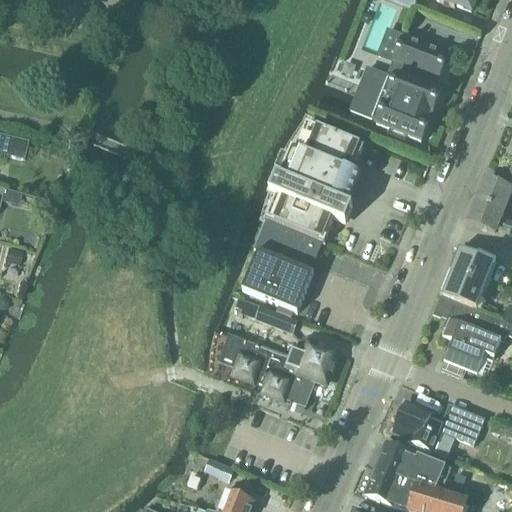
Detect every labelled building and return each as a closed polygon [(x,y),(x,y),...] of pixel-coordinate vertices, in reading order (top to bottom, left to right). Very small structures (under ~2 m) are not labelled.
[(392,0),(392,3),(412,11),(416,0),(392,0)] [(434,0),(454,8),(455,6),(470,12),(474,0),(434,0)] [(395,59),(388,75),(368,67),(367,70),(371,71),(355,113),(351,111),(350,114),(378,124),(376,128),(389,133),(388,138),(406,145),(407,140),(421,145),(429,124),(426,122),(429,115),(432,117),(440,95),(433,92),(447,56),(402,39),(402,40),(405,41),(401,50),(398,49),(397,54),(399,55),(397,60),(395,59)] [(304,124),(265,223),(323,247),(325,248),(325,247),(324,246),(333,226),(334,223),(342,226),(348,211),(361,180),(353,176),(365,149),(304,124)] [(25,143),(0,136),(0,159),(1,156),(20,161),(25,143)] [(511,192),(485,181),(477,202),(503,212),(506,206),(511,208),(511,192)] [(497,230),(510,235),(511,229),(511,225),(500,220),(503,212),(477,202),(468,223),(495,234),(497,230)] [(265,223),(237,291),(264,302),(297,316),(313,276),(311,275),(322,248),(323,247),(265,223)] [(440,298),(445,300),(476,312),(495,266),(459,251),(440,298)] [(511,327),(476,312),(445,300),(437,319),(445,322),(442,330),(448,333),(445,340),(454,343),(446,362),(478,375),(486,356),(494,359),(503,337),(511,340),(511,327)] [(298,323),(262,308),(256,322),(293,336),(298,323)] [(264,395),(282,402),(283,402),(305,410),(315,383),(298,375),(300,369),(291,366),(279,361),(254,351),(256,346),(229,336),(218,363),(236,370),(234,376),(253,384),(254,382),(256,382),(254,387),(263,390),(263,388),(266,389),(264,395)] [(326,387),(337,358),(318,350),(320,346),(305,340),(303,345),(299,343),(291,366),(300,369),(298,375),(315,383),(326,387)] [(485,423),(448,409),(441,426),(429,421),(431,418),(404,407),(393,434),(410,442),(408,446),(447,462),(456,441),(469,446),(474,436),(479,438),(485,423)] [(436,495),(446,470),(386,446),(375,473),(405,486),(413,488),(436,495)] [(436,495),(413,488),(405,486),(375,473),(365,499),(392,510),(398,511),(469,511),(471,506),(436,495)] [(197,491),(200,482),(191,479),(188,487),(197,491)] [(226,494),(218,511),(250,511),(254,504),(226,494)]
